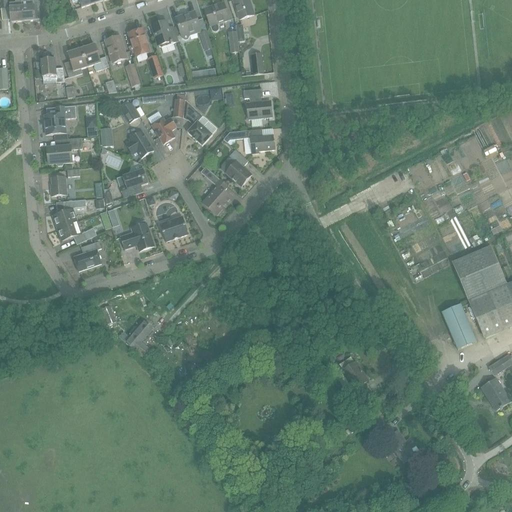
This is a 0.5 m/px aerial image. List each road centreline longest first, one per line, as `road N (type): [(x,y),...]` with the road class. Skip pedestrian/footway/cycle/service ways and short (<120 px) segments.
road 1 (residential): [(221,246),(82,294),(66,291),(34,242),(17,44)]
road 2 (unclassified): [(422,511),(462,487),(468,457),(287,172)]
road 3 (unclassified): [(287,172),(293,158),(276,0)]
road 4 (residential): [(48,40),(173,0)]
